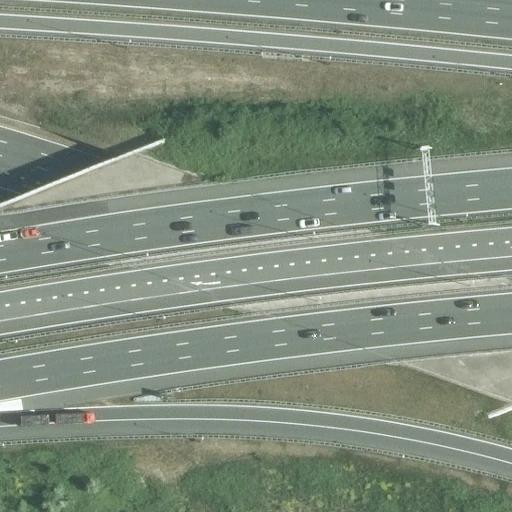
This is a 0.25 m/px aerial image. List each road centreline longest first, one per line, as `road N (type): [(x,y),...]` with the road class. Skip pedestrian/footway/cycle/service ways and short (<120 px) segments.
road 1 (motorway): [(0,158),(275,252),(511,346)]
road 2 (motorway): [(511,257),(0,323)]
road 3 (motorway): [(511,191),(0,256)]
road 4 (motorway): [(0,383),(511,318)]
road 5 (motorway): [(0,416),(286,419),(511,457)]
road 6 (motorway): [(511,62),(0,25)]
road 7 (motorway): [(511,18),(335,0)]
